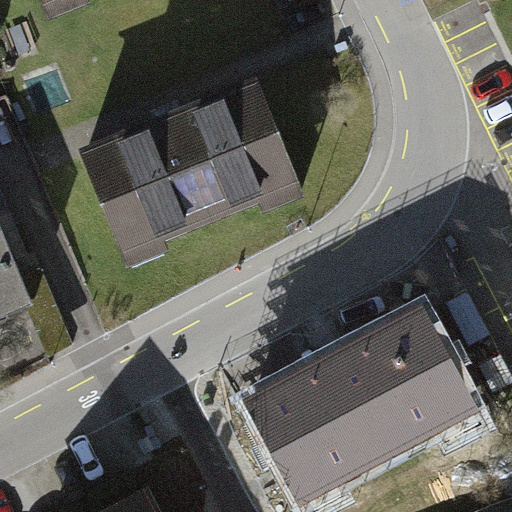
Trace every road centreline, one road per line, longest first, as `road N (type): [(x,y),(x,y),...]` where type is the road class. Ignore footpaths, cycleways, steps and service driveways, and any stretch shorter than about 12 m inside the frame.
road 1 (residential): [(0,448),(374,249),(428,178),(433,98),(386,0)]
road 2 (unknown): [(428,178),(511,315)]
